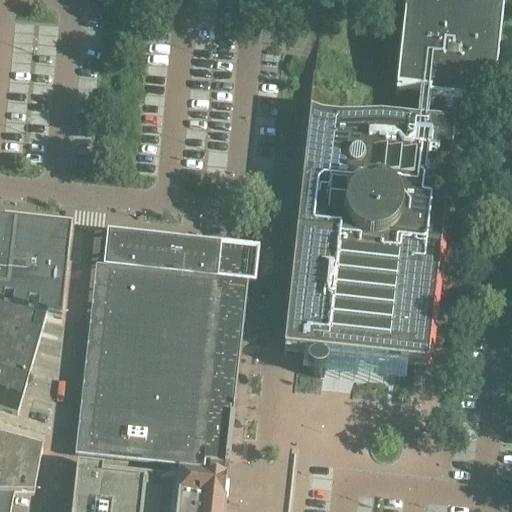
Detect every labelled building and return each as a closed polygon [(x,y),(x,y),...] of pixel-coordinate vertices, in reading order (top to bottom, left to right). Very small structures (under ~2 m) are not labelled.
[(484,107),(487,104),(491,100),(493,96),(494,92),(503,0),(407,0),(405,5),(405,9),(395,100),(420,103),(417,132),(366,126),(310,120),(283,359),(427,375),(454,136),(427,133),(430,109),(466,112),(470,112),(475,112),(478,110),(484,107)] [(0,307),(46,318),(62,321),(71,231),(0,223),(0,307)] [(252,254),(107,237),(104,263),(106,263),(85,455),(209,468),(209,470),(229,472),(234,420),(233,420),(252,254)] [(0,307),(0,409),(18,415),(46,318),(0,307)] [(0,498),(5,498),(13,499),(33,499),(42,453),(0,440),(0,498)] [(219,511),(220,488),(77,472),(72,511),(219,511)] [(0,498),(0,511),(10,511),(13,499),(5,498),(0,498)]
